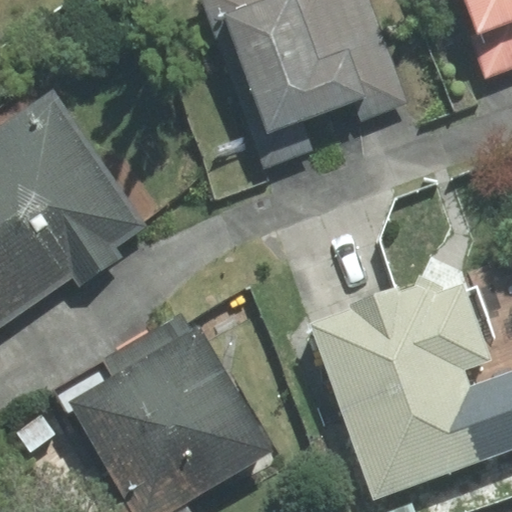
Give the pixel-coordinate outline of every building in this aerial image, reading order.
[(355,0),(183,0),(254,180),(306,159),(296,134),(348,114),(353,127),(398,110),(355,0)] [(511,0),(440,0),(475,89),(511,74),(511,0)] [(39,95),(0,123),(0,333),(64,287),(71,296),(114,265),(107,256),(139,233),(39,95)] [(335,325),(293,340),(358,511),(362,511),(482,467),(449,382),(476,371),(448,296),(431,303),(433,297),(421,293),(405,287),(401,300),(382,307),(381,302),(333,320),(335,325)] [(100,391),(53,419),(109,511),(182,511),(257,468),(170,323),(127,349),(88,372),(100,391)]
